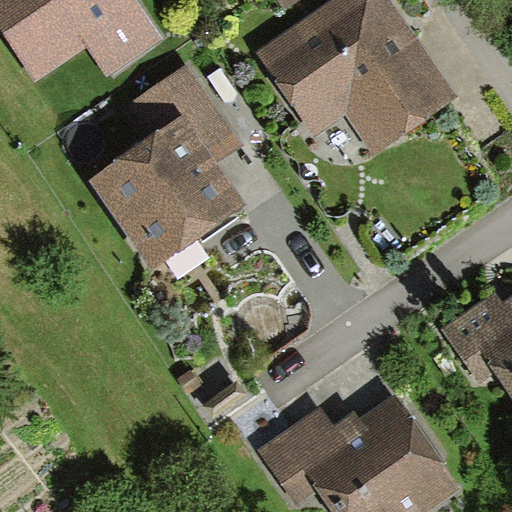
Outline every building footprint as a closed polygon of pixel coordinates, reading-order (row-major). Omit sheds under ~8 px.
[(125,0),(0,0),(0,45),(26,83),(85,43),(104,70),(151,37),(125,0)] [(359,0),(348,0),(253,66),(304,140),(337,118),(364,157),(434,109),(359,0)] [(141,139),(79,182),(140,270),(230,207),(183,140),(207,123),(171,71),(119,107),(141,139)] [(511,274),(438,325),(473,376),(495,362),(511,386),(511,274)] [(330,399),(252,450),(287,503),(310,488),(326,511),(431,511),(454,497),(389,399),(348,426),(330,399)]
